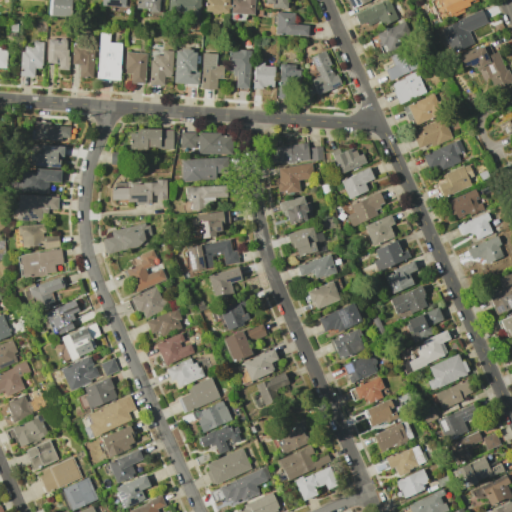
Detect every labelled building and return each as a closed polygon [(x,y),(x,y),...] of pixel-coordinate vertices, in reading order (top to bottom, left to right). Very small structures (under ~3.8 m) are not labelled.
[(49,0),(49,16),(70,17),(71,0),(49,0)] [(135,0),(135,8),(148,9),(148,13),(158,13),(158,0),(135,0)] [(200,0),(167,0),(167,14),(200,15),(200,0)] [(253,14),(253,0),(242,0),(243,0),(230,0),(203,0),(203,12),(228,13),(253,14)] [(348,0),(351,8),(370,0),(348,0)] [(359,28),(378,19),(381,26),(396,19),(387,0),(383,0),(353,14),(359,28)] [(436,0),(432,1),(436,14),(475,2),(473,0),(436,0)] [(486,24),(481,11),(438,28),(447,54),(472,44),(467,31),(486,24)] [(307,35),(307,25),(293,24),(293,13),(275,12),(274,34),(307,35)] [(383,51),(411,41),(404,22),(376,32),(383,51)] [(96,79),(119,79),(120,43),(108,43),(108,33),(98,33),(96,79)] [(57,63),(57,69),(66,70),(67,42),(47,41),(46,63),(57,63)] [(41,68),(42,44),(20,43),(19,76),(33,76),(33,68),(41,68)] [(463,68),(475,62),(490,93),(511,82),(496,50),(486,56),(480,45),(457,57),(463,68)] [(71,46),(70,64),(78,64),(78,76),(92,77),(93,46),(71,46)] [(148,85),(163,85),(163,76),(171,76),(172,50),(161,50),(161,55),(149,54),(148,85)] [(196,50),(174,50),(173,84),(195,84),(196,50)] [(249,50),(231,50),(230,88),(248,89),(249,50)] [(309,57),(317,76),(309,79),(316,95),(339,85),(323,51),(309,57)] [(382,62),(389,79),(413,69),(406,51),(382,62)] [(144,84),(145,53),(124,52),(123,73),(130,74),(130,83),(144,84)] [(215,89),(215,78),(222,79),(222,65),(215,65),(215,53),(201,53),(200,89),(215,89)] [(273,88),(274,66),(262,66),(262,63),(252,63),(252,87),(273,88)] [(389,84),(398,104),(425,92),(416,72),(389,84)] [(403,106),(409,125),(440,114),(433,95),(403,106)] [(417,149),(450,139),(444,119),(410,129),(417,149)] [(31,139),(69,140),(69,123),(32,122),(31,139)] [(172,130),(128,129),(128,148),(171,149),(172,130)] [(179,152),(230,153),(231,134),(180,132),(179,152)] [(430,174),(459,162),(456,154),(463,152),(458,139),(422,154),(430,174)] [(319,158),(318,147),(307,149),(306,142),(274,147),(276,165),(319,158)] [(61,166),(61,146),(30,145),(29,166),(61,166)] [(331,153),(338,173),(365,164),(361,153),(355,155),(352,146),(331,153)] [(179,159),(180,181),(215,179),(214,173),(227,172),(226,157),(179,159)] [(299,191),(297,180),(312,179),(311,164),(274,167),(277,193),(299,191)] [(436,185),(442,198),(470,185),(467,178),(472,176),(467,164),(440,175),(443,182),(436,185)] [(21,168),(20,191),(47,192),(48,182),(59,182),(60,170),(21,168)] [(366,191),(363,183),(372,179),(368,168),(339,180),(347,199),(366,191)] [(165,199),(165,181),(129,182),(129,188),(110,188),(110,202),(150,201),(150,199),(165,199)] [(226,198),(226,185),(184,186),(184,200),(190,200),(190,210),(208,209),(208,198),(226,198)] [(454,220),(482,209),(474,189),(447,201),(454,220)] [(352,213),(345,215),(349,226),(376,216),(374,208),(383,205),(379,192),(349,203),(352,213)] [(16,220),(40,220),(41,210),(57,211),(57,196),(16,195),(16,220)] [(303,212),(307,211),(303,196),(279,202),(285,225),(306,220),(303,212)] [(221,234),(220,224),(228,223),(227,211),(195,213),(197,236),(221,234)] [(475,239),(492,232),(484,213),(456,225),(461,236),(472,231),(475,239)] [(371,245),(392,236),(388,226),(393,224),(389,214),(363,225),(371,245)] [(143,236),(150,235),(148,223),(110,230),(111,237),(103,238),(106,253),(145,246),(143,236)] [(57,247),(57,234),(43,235),(43,224),(18,225),(19,248),(57,247)] [(320,231),(312,234),(309,226),(287,233),(294,257),(325,248),(320,231)] [(484,264),(503,256),(494,236),(466,249),(471,260),(480,256),(484,264)] [(238,262),(235,249),(230,250),(228,239),(185,247),(189,271),(212,267),(210,255),(221,253),(223,265),(238,262)] [(409,258),(405,250),(399,252),(394,240),(373,249),(376,259),(372,261),(376,271),(409,258)] [(20,278),(55,273),(54,265),(62,264),(60,249),(17,254),(20,278)] [(165,280),(161,268),(146,274),(144,268),(155,264),(151,251),(128,259),(131,267),(124,270),(132,292),(165,280)] [(334,273),(330,255),(295,264),(298,276),(312,272),(313,278),(334,273)] [(412,284),(407,273),(415,270),(412,262),(382,275),(390,294),(412,284)] [(206,275),(212,297),(231,292),(229,282),(240,279),(237,267),(206,275)] [(495,314),(511,307),(511,282),(508,273),(496,278),(500,290),(487,295),(495,314)] [(50,291),(62,288),(59,278),(28,287),(35,310),(54,304),(50,291)] [(305,291),(313,309),(338,299),(330,281),(305,291)] [(140,319),(166,308),(156,286),(131,297),(140,319)] [(389,297),(395,318),(427,307),(420,287),(389,297)] [(77,311),(73,300),(45,311),(55,335),(74,327),(69,314),(77,311)] [(222,318),(225,329),(245,323),(239,302),(210,311),(213,321),(222,318)] [(322,335),(359,322),(353,304),(316,317),(322,335)] [(428,326),(442,319),(436,307),(404,322),(413,342),(431,333),(428,326)] [(145,319),(148,333),(158,331),(159,335),(180,330),(178,320),(179,320),(177,311),(145,319)] [(0,338),(10,335),(1,313),(0,313),(0,338)] [(506,338),(511,335),(511,313),(498,320),(506,338)] [(90,339),(99,335),(93,322),(84,326),(90,339)] [(251,354),(246,342),(265,335),(260,323),(222,339),(231,362),(251,354)] [(60,336),(67,358),(93,350),(86,328),(60,336)] [(329,340),(337,359),(363,348),(356,329),(329,340)] [(414,344),(418,356),(407,361),(410,369),(446,355),(441,342),(448,339),(446,332),(414,344)] [(154,342),(162,364),(192,354),(188,342),(184,343),(180,333),(154,342)] [(0,345),(0,367),(18,362),(11,342),(0,345)] [(269,362),(276,359),(272,348),(241,361),(249,381),(273,371),(269,362)] [(350,383),(376,369),(368,352),(341,366),(350,383)] [(426,381),(430,389),(467,374),(458,353),(427,367),(432,379),(426,381)] [(67,389),(97,379),(90,357),(60,367),(67,389)] [(164,368),(169,381),(174,380),(176,386),(200,378),(193,357),(164,368)] [(104,376),(117,371),(112,358),(99,363),(104,376)] [(0,391),(2,391),(4,396),(23,389),(18,376),(29,372),(25,362),(0,372),(0,391)] [(287,384),(283,373),(253,383),(260,403),(276,397),(273,389),(287,384)] [(83,411),(116,396),(107,377),(82,388),(85,394),(77,398),(83,411)] [(184,412),(218,398),(210,377),(184,388),(186,394),(178,397),(184,412)] [(347,388),(352,401),(362,397),(364,403),(383,397),(377,378),(347,388)] [(472,395),(466,380),(432,394),(438,409),(472,395)] [(9,423),(30,416),(24,395),(2,402),(9,423)] [(92,436),(130,420),(127,412),(134,409),(129,396),(83,415),(92,436)] [(369,427),(395,419),(389,400),(363,408),(369,427)] [(200,432),(230,420),(222,401),(192,413),(200,432)] [(436,419),(444,440),(466,431),(462,421),(476,415),(472,404),(436,419)] [(10,427),(17,446),(47,436),(39,416),(10,427)] [(271,434),(280,454),(308,442),(299,422),(271,434)] [(379,452),(407,441),(399,423),(371,434),(379,452)] [(197,437),(201,448),(212,444),(216,454),(229,449),(228,445),(240,439),(235,427),(228,429),(226,425),(197,437)] [(136,445),(128,426),(99,437),(107,456),(136,445)] [(468,449),(482,443),(476,431),(446,445),(455,464),(471,457),(468,449)] [(480,438),(486,450),(499,444),(493,432),(480,438)] [(56,459),(48,440),(24,450),(32,470),(56,459)] [(277,459),(286,480),(329,462),(326,453),(315,458),(309,445),(277,459)] [(384,458),(388,469),(393,467),(396,474),(424,464),(417,446),(384,458)] [(203,464),(212,485),(250,469),(241,448),(203,464)] [(106,461),(114,483),(134,476),(129,463),(141,459),(138,450),(106,461)] [(80,477),(71,457),(36,472),(45,493),(80,477)] [(453,469),(461,488),(502,470),(499,463),(487,468),(483,457),(453,469)] [(258,492),(254,485),(270,478),(264,466),(218,488),(227,506),(258,492)] [(316,494),(313,488),(323,483),(326,490),(337,485),(328,466),(293,481),(302,501),(316,494)] [(400,497),(428,486),(422,470),(394,480),(400,497)] [(114,486),(121,507),(143,500),(140,489),(148,486),(145,476),(114,486)] [(487,506),(511,495),(502,476),(478,487),(487,506)] [(59,489),(68,511),(96,499),(86,477),(59,489)] [(409,511),(439,511),(447,509),(439,490),(406,504),(409,511)] [(230,509),(231,511),(274,511),(278,511),(272,494),(230,509)] [(156,511),(155,509),(164,505),(160,496),(127,509),(127,511),(156,511)] [(511,511),(511,499),(484,511),(511,511)]
